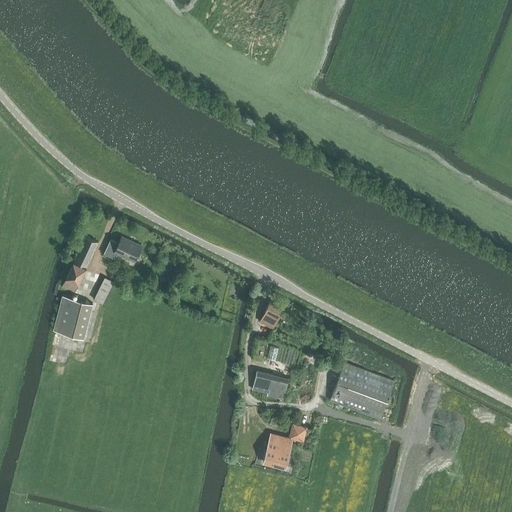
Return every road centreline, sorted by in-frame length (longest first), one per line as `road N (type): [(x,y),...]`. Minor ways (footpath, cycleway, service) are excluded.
road 1 (tertiary): [(511,403),(81,176),(0,95)]
road 2 (track): [(511,234),(183,57),(132,0)]
road 3 (track): [(254,404),(314,408),(401,435),(409,432),(429,361)]
